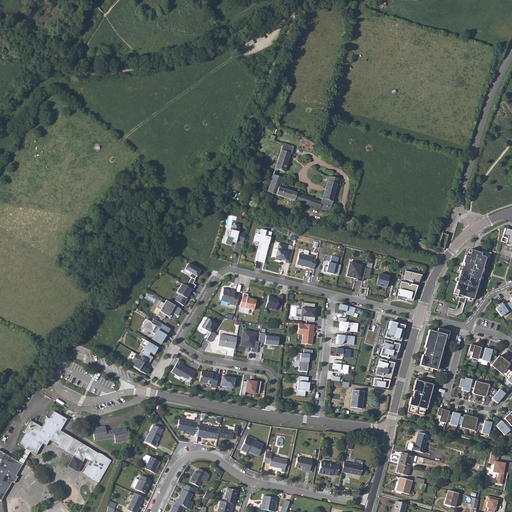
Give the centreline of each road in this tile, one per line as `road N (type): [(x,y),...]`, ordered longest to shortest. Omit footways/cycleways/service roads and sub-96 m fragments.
road 1 (track): [(444,259),(341,214),(346,181),(336,169),(309,163),(300,178)]
road 2 (residential): [(178,342),(224,270),(332,293)]
road 3 (residential): [(143,390),(73,354),(56,367),(66,392),(95,400),(129,391)]
road 4 (unclassified): [(511,55),(459,204),(471,230)]
road 5 (residential): [(464,327),(446,395),(494,410),(511,391)]
road 6 (residential): [(269,415),(271,372),(200,356),(178,342)]
road 7 (residential): [(154,511),(185,457),(210,456),(250,481)]
road 8 (residential): [(269,415),(143,390)]
road 9 (residential): [(318,420),(332,293)]
road 10 (residential): [(250,481),(370,502)]
